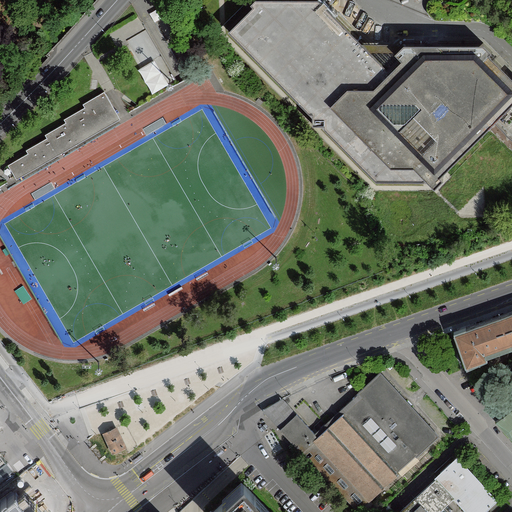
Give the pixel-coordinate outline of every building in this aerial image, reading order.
[(253,6),(228,31),(310,112),(312,112),(313,124),(324,124),(324,127),(376,179),(424,180),(426,178),(435,186),(444,177),(441,174),(495,120),(511,103),(511,76),(490,54),(492,51),(484,43),(433,43),(429,47),(425,43),(404,43),(395,52),(399,56),(387,67),(362,42),(319,0),(254,0),(250,4),(253,6)] [(139,66),(153,92),(178,78),(157,37),(155,38),(153,34),(143,39),(141,35),(132,40),(144,64),(139,66)] [(11,164),(18,178),(121,119),(105,92),(84,104),(86,107),(65,119),(67,123),(46,134),(48,138),(27,150),(29,154),(11,164)] [(511,311),(500,316),(510,344),(511,343),(511,311)] [(454,331),(467,368),(488,360),(486,352),(510,344),(500,316),(454,331)] [(440,434),(380,372),(315,432),(297,414),(282,429),(359,508),(440,434)] [(264,409),(282,429),(297,414),(282,399),(264,409)] [(511,409),(497,421),(511,438),(511,409)] [(118,427),(104,433),(114,454),(128,448),(118,427)] [(457,455),(395,511),(434,511),(453,494),(471,511),(482,511),(497,499),(457,455)] [(272,511),(242,479),(208,509),(211,511),(272,511)] [(0,511),(31,511),(14,493),(0,503),(0,511)]
